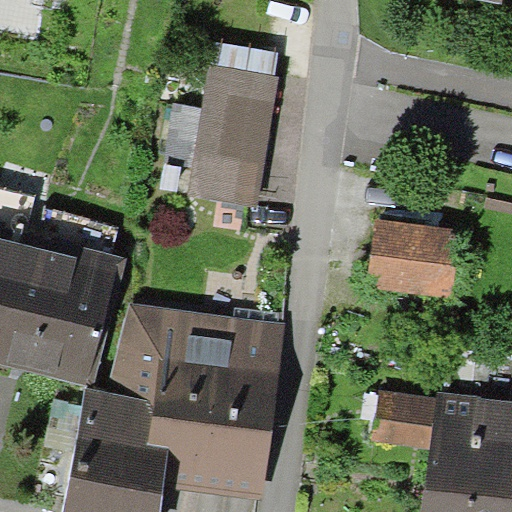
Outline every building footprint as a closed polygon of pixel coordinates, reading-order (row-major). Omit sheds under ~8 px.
[(275,69),(208,58),(200,109),(172,104),(163,161),(190,166),(187,185),(254,196),(275,69)] [(375,212),(367,274),(448,284),(455,222),(375,212)] [(0,214),(0,345),(91,368),(122,244),(0,214)] [(62,508),(79,511),(156,511),(162,472),(259,486),(284,315),(127,293),(114,380),(80,376),(62,508)] [(510,511),(511,502),(511,391),(436,381),(434,390),(380,383),(373,428),(428,436),(417,511),(510,511)]
